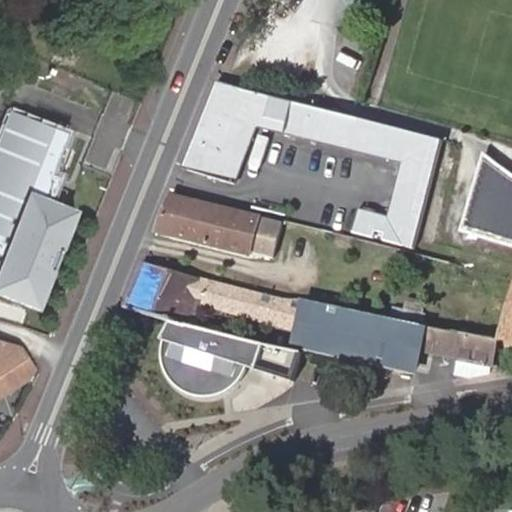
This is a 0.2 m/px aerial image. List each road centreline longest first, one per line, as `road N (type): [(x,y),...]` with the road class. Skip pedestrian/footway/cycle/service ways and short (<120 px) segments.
road 1 (secondary): [(221,0),(28,482)]
road 2 (unclassified): [(172,511),(294,448),(511,409)]
